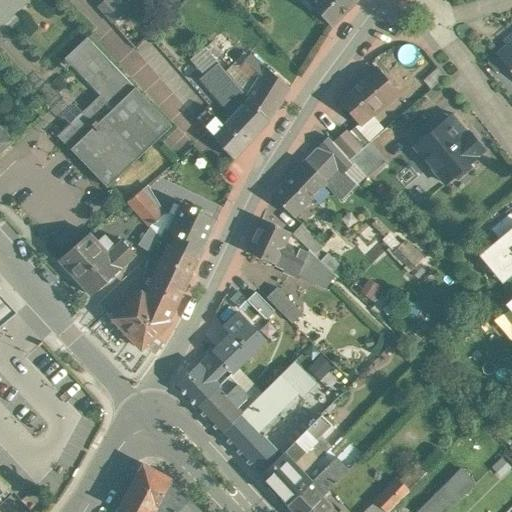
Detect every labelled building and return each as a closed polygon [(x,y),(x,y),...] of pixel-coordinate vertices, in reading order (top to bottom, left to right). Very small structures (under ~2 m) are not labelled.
[(123,13),(111,0),(104,0),(98,6),(113,22),(123,13)] [(307,0),(331,25),(355,0),(307,0)] [(220,33),(205,47),(215,59),(231,45),(220,33)] [(201,95),(148,35),(135,48),(186,106),(201,95)] [(172,125),(87,37),(65,58),(100,95),(58,136),(107,187),(172,125)] [(511,40),(496,54),(511,72),(511,40)] [(215,59),(205,47),(186,64),(218,99),(236,83),(215,59)] [(265,66),(249,53),(238,67),(255,82),(247,95),(269,120),(290,88),(265,66)] [(397,93),(376,68),(340,99),(360,123),(397,93)] [(233,159),(269,120),(247,95),(236,83),(218,99),(230,115),(223,121),(221,127),(212,136),(233,159)] [(186,106),(186,107),(196,119),(197,118),(207,108),(209,105),(201,95),(186,106)] [(207,108),(197,118),(209,132),(219,122),(207,108)] [(462,137),(446,119),(414,146),(431,167),(437,161),(451,178),(477,156),(484,150),(469,132),(462,137)] [(0,152),(12,141),(0,127),(0,152)] [(347,131),(333,143),(348,159),(349,158),(362,148),(347,131)] [(333,143),(328,137),(317,148),(318,148),(343,172),(344,172),(353,163),(349,158),(348,159),(333,143)] [(362,148),(349,158),(353,163),(366,178),(386,162),(369,142),(362,148)] [(343,172),(318,148),(305,161),(272,195),(293,216),(325,183),(342,199),(357,184),(344,172),(343,172)] [(144,184),(126,201),(149,225),(167,208),(144,184)] [(217,218),(181,201),(167,230),(178,235),(203,248),(217,218)] [(511,215),(510,213),(490,229),(498,238),(479,255),(502,283),(511,274),(511,215)] [(290,233),(261,219),(246,251),(275,265),(285,243),(290,233)] [(324,244),(302,224),(292,234),(314,254),(324,244)] [(89,232),(58,259),(91,295),(136,254),(122,239),(108,252),(89,232)] [(193,270),(203,248),(178,235),(173,246),(168,244),(162,256),(193,270)] [(382,239),(364,256),(371,263),(389,247),(382,239)] [(405,240),(394,252),(411,269),(423,258),(405,240)] [(307,253),(285,243),(275,265),(284,269),(283,271),(296,277),(297,275),(307,253)] [(319,260),(309,250),(307,253),(297,275),(323,288),(334,275),(331,272),(319,260)] [(338,264),(327,253),(319,260),(331,272),(338,264)] [(180,297),(193,270),(162,256),(150,283),(180,297)] [(141,292),(112,318),(141,348),(168,322),(180,297),(150,283),(144,295),(141,292)] [(302,313),(277,287),(266,297),(291,323),(302,313)] [(273,310),(255,291),(247,299),(266,318),(273,310)] [(0,326),(17,311),(0,292),(0,326)] [(266,318),(247,299),(238,308),(257,327),(266,318)] [(238,314),(225,326),(232,333),(245,320),(238,314)] [(265,341),(245,320),(232,333),(213,352),(227,366),(233,372),(236,369),(265,341)] [(227,366),(213,352),(199,365),(176,387),(196,408),(217,387),(218,386),(213,380),(227,366)] [(260,393),(251,403),(256,408),(244,420),(258,431),(297,392),(311,406),(324,393),(293,361),(260,393)] [(260,393),(236,369),(218,386),(217,387),(241,412),(251,403),(260,393)] [(324,393),(311,406),(320,415),(321,414),(342,393),(333,383),(324,393)] [(241,412),(217,387),(196,408),(221,433),(240,414),(241,412)] [(258,431),(244,420),(240,414),(221,433),(255,470),(276,449),(263,435),(261,437),(256,432),(258,431)] [(320,415),(284,452),(294,462),(319,437),(331,424),(321,414),(320,415)] [(335,428),(326,437),(333,444),(342,435),(335,428)] [(319,437),(294,462),(309,478),(313,464),(330,448),(319,437)] [(347,447),(336,457),(348,469),(358,458),(347,447)] [(284,452),(261,476),(288,505),(312,481),(309,478),(294,462),(284,452)] [(336,457),(312,481),(288,505),(294,511),(306,511),(321,497),(348,469),(336,457)] [(170,479),(143,464),(120,506),(131,511),(173,511),(188,498),(170,479)] [(420,464),(402,483),(409,490),(427,471),(420,464)] [(0,476),(0,495),(9,487),(0,476)] [(396,477),(373,500),(375,502),(385,511),(386,511),(409,490),(402,483),(396,477)] [(445,487),(420,511),(446,511),(458,501),(445,487)] [(335,511),(321,497),(306,511),(335,511)] [(201,511),(188,498),(173,511),(201,511)] [(385,511),(375,502),(364,511),(385,511)]
